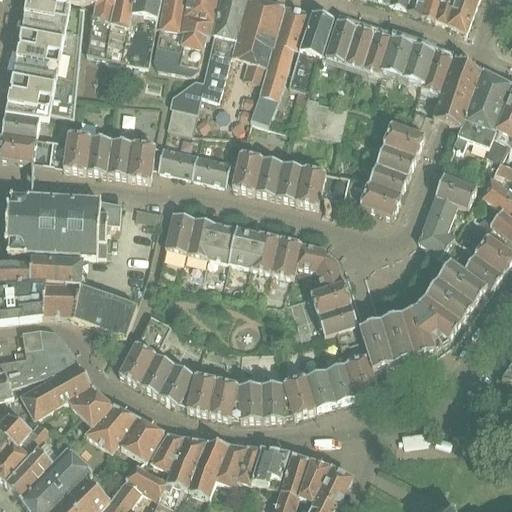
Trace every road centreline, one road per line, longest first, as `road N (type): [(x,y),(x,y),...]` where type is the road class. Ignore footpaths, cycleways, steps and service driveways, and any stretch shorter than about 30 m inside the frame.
road 1 (residential): [(501,0),(412,231),(396,245),(172,196),(0,184)]
road 2 (residential): [(0,334),(60,331),(105,390),(168,425),(213,437),(379,434)]
road 3 (residential): [(438,425),(511,303)]
